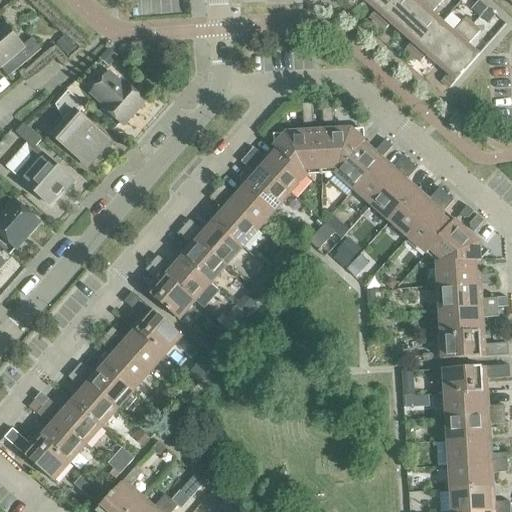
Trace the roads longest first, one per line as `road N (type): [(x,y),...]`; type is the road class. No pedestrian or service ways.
road 1 (residential): [(0,429),(275,84)]
road 2 (residential): [(0,335),(222,84)]
road 3 (residential): [(511,223),(346,80),(275,84)]
